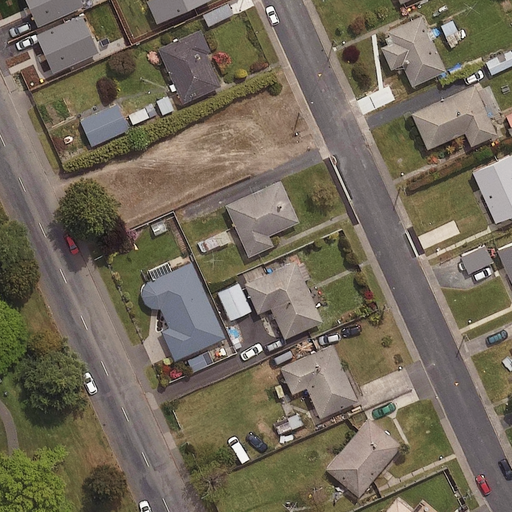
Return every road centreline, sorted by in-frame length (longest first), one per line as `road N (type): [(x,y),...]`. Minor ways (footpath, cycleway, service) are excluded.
road 1 (residential): [(283,0),(499,493),(511,507)]
road 2 (residential): [(0,135),(169,511)]
